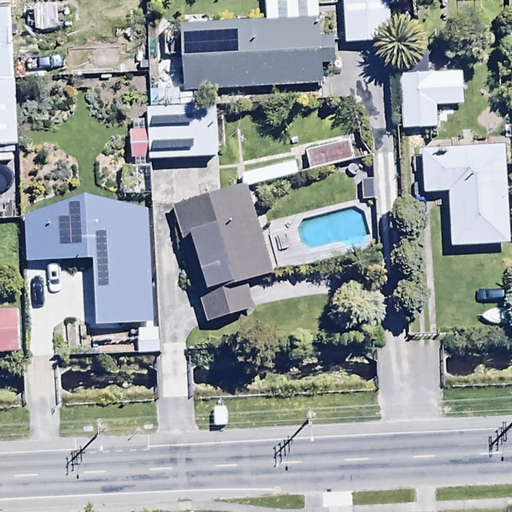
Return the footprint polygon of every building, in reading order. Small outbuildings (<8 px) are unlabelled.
[(387,0),(340,0),(341,45),(389,44),(387,0)] [(0,147),(16,147),(8,14),(0,14),(0,147)] [(321,88),(320,69),(333,69),(332,39),(319,40),(318,23),(178,29),(181,94),(321,88)] [(434,131),(432,75),(395,77),(397,132),(434,131)] [(146,113),(146,163),(214,162),(214,113),(146,113)] [(303,152),(308,175),(362,161),(356,139),(303,152)] [(446,194),(448,251),(506,249),(503,151),(418,153),(419,195),(446,194)] [(205,299),(197,301),(204,325),(250,311),(242,285),(271,276),(244,187),(170,209),(179,238),(187,236),(205,299)] [(18,313),(0,313),(0,359),(20,358),(18,313)]
